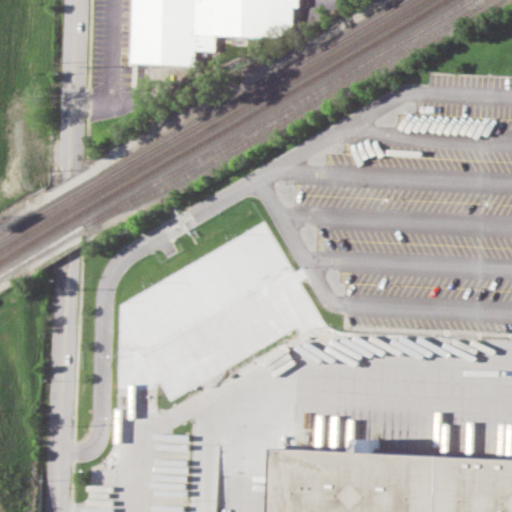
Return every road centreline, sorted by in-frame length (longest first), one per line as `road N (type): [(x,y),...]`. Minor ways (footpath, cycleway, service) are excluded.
road 1 (tertiary): [(65,256),(57,511)]
road 2 (tertiary): [(77,0),(67,180)]
